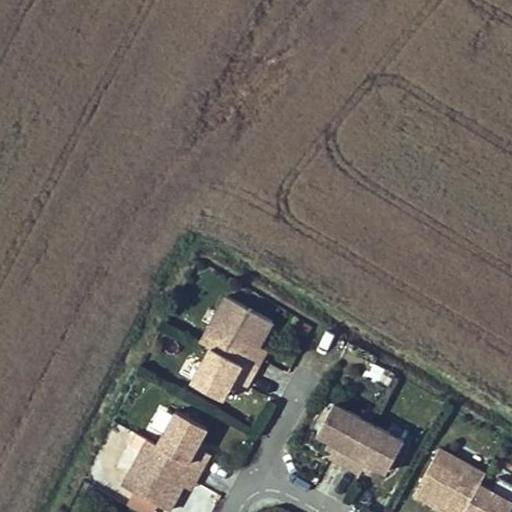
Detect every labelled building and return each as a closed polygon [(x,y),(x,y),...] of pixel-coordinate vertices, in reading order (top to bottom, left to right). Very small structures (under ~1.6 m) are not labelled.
[(223,399),(230,386),(234,380),(241,383),(246,386),(262,357),(255,353),(259,347),(273,322),(226,296),(207,331),(217,337),(211,347),(192,382),(223,399)] [(211,347),(217,337),(207,331),(201,342),(211,347)] [(259,347),(255,353),(262,357),(266,351),(259,347)] [(241,383),(234,380),(230,386),(237,390),(241,383)] [(317,433),(330,441),(336,445),(333,451),(329,457),(361,474),(364,467),(368,461),(375,464),(388,472),(404,441),(334,402),(317,433)] [(169,510),(183,484),(187,477),(194,481),(209,453),(203,449),(195,445),(200,438),(207,425),(176,409),(157,444),(151,454),(141,449),(122,485),(169,510)] [(147,438),(141,449),(151,454),(157,444),(147,438)] [(200,438),(195,445),(203,449),(207,442),(200,438)] [(333,451),(336,445),(330,441),(327,448),(333,451)] [(509,511),(511,507),(511,499),(481,483),(469,477),(475,467),(440,448),(415,494),(440,509),(446,511),(509,511)] [(375,464),(368,461),(364,467),(371,471),(375,464)] [(475,467),(469,477),(481,483),(486,473),(475,467)] [(183,484),(190,488),(194,481),(187,477),(183,484)]
